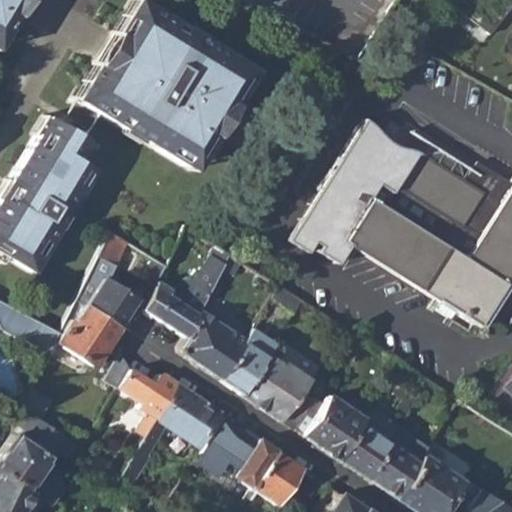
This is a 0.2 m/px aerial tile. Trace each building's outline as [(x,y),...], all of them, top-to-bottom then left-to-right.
[(0,0),(0,31),(19,0),(0,0)] [(128,0),(68,99),(186,172),(249,69),(136,0),(128,0)] [(511,0),(460,0),(453,10),(479,38),(508,8),(511,12),(511,0)] [(40,117),(30,131),(77,161),(88,144),(40,117)] [(347,245),(476,325),(511,267),(511,184),(511,187),(477,165),(466,183),(424,157),(423,160),(391,145),(360,120),(317,190),(342,206),(326,232),(341,241),(347,245)] [(75,164),(77,161),(30,131),(27,135),(31,138),(4,183),(1,181),(0,182),(0,259),(2,256),(33,272),(44,253),(40,251),(55,228),(53,226),(61,213),(63,214),(78,191),(81,192),(93,174),(75,164)] [(317,190),(285,241),(304,252),(312,240),(319,245),(315,251),(336,264),(347,245),(341,241),(326,232),(342,206),(317,190)] [(153,317),(182,334),(197,310),(227,255),(210,244),(179,296),(154,282),(140,312),(151,319),(153,317)] [(143,275),(155,281),(167,256),(155,252),(143,275)] [(73,301),(81,306),(99,277),(108,282),(116,271),(95,258),(73,301)] [(134,299),(108,282),(99,277),(81,306),(115,328),(134,299)] [(271,295),(294,310),(300,301),(276,286),(271,295)] [(0,329),(46,354),(53,340),(57,332),(0,301),(0,329)] [(68,319),(53,340),(91,365),(115,328),(81,306),(71,321),(68,319)] [(177,351),(216,377),(241,339),(197,310),(182,334),(175,346),(177,351)] [(216,377),(238,392),(265,353),(273,340),(250,325),(241,339),(216,377)] [(238,392),(292,429),(302,413),(316,393),(304,385),(307,378),(281,360),(279,362),(265,353),(238,392)] [(101,380),(115,389),(127,371),(117,354),(101,380)] [(496,379),(504,386),(511,377),(511,369),(509,366),(496,379)] [(133,430),(144,437),(155,418),(176,385),(161,374),(156,376),(149,386),(127,371),(115,389),(138,404),(134,408),(144,414),(133,430)] [(216,411),(176,385),(155,418),(166,426),(194,445),(216,411)] [(42,396),(28,388),(19,407),(31,416),(42,396)] [(292,429),(332,457),(353,423),(358,416),(327,395),(310,419),(302,413),(292,429)] [(73,444),(31,416),(19,407),(11,422),(16,425),(22,430),(18,437),(12,433),(0,449),(0,472),(22,488),(31,494),(48,506),(61,489),(57,486),(58,481),(47,473),(45,476),(35,469),(49,447),(64,458),(73,444)] [(216,411),(194,445),(200,450),(223,416),(216,411)] [(197,454),(250,489),(275,451),(223,416),(200,450),(197,454)] [(130,484),(166,426),(155,418),(144,437),(119,476),(130,484)] [(332,457),(361,476),(383,443),(353,423),(332,457)] [(16,425),(12,433),(18,437),(22,430),(16,425)] [(361,476),(392,497),(414,464),(383,443),(361,476)] [(300,468),(275,451),(250,489),(245,496),(252,501),(257,494),(275,505),(300,468)] [(419,455),(414,464),(392,497),(413,511),(434,511),(456,480),(419,455)] [(0,511),(22,511),(31,494),(22,488),(0,472),(0,511)] [(335,511),(367,511),(345,497),(335,511)]
